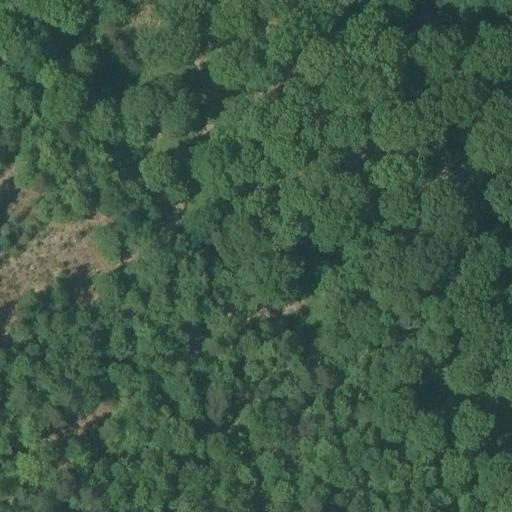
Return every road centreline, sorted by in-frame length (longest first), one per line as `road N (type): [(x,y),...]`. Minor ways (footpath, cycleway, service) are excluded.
road 1 (track): [(0,57),(492,511)]
road 2 (track): [(511,173),(397,0)]
